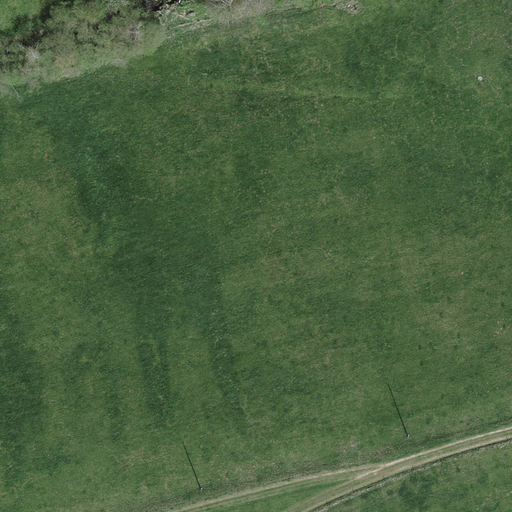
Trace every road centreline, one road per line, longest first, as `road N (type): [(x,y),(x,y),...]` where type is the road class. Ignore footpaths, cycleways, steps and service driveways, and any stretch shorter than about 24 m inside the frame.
road 1 (track): [(297,511),(359,470),(511,433)]
road 2 (track): [(209,511),(359,470)]
